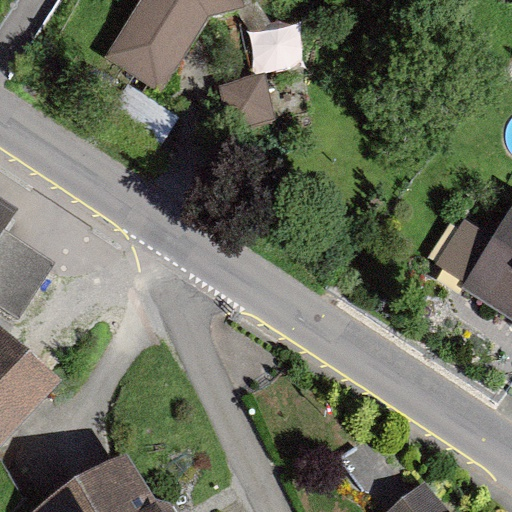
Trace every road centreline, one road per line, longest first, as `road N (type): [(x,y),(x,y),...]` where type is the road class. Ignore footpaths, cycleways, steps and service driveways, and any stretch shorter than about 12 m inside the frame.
road 1 (tertiary): [(172,243),(511,458)]
road 2 (residential): [(172,243),(201,360),(273,511)]
road 3 (tertiary): [(0,123),(172,243)]
